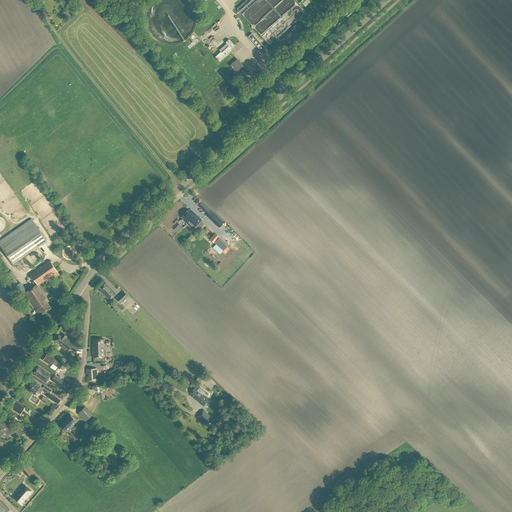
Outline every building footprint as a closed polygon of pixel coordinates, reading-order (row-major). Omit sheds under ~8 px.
[(252,33),(248,37),(264,54),(268,51),(252,33)] [(220,52),(215,56),(220,61),(229,53),(228,51),(234,46),(229,39),(226,42),(227,43),(219,50),(220,52)] [(241,77),(248,71),(237,59),(230,65),(241,77)] [(203,210),(206,207),(198,199),(195,203),(203,210)] [(206,207),(203,210),(211,218),(214,215),(206,207)] [(182,219),(187,224),(188,223),(191,220),(192,220),(193,219),(194,220),(198,216),(191,209),(190,210),(188,209),(182,217),(183,218),(182,219)] [(202,219),(198,216),(194,220),(193,219),(192,220),(191,220),(188,223),(187,224),(193,229),(202,219)] [(32,218),(0,240),(0,245),(13,264),(47,240),(32,218)] [(215,233),(210,239),(214,243),(219,237),(215,233)] [(37,284),(38,285),(53,274),(57,271),(57,270),(49,260),(30,273),(30,274),(37,284)] [(24,292),(27,291),(21,282),(13,287),(19,296),(24,292)] [(116,294),(105,283),(100,288),(101,290),(100,291),(109,301),(116,294)] [(47,302),(49,301),(38,285),(37,284),(31,288),(27,291),(24,292),(36,309),(35,310),(38,313),(41,311),(42,313),(46,310),(51,307),(47,302)] [(116,298),(121,303),(128,296),(123,291),(116,298)] [(67,336),(62,333),(60,336),(59,335),(55,341),(62,346),(61,347),(68,351),(70,349),(75,352),(78,347),(73,344),(73,343),(65,338),(67,336)] [(93,344),(92,344),(92,357),(105,357),(105,344),(104,344),(103,339),(93,339),(93,344)] [(52,364),(56,366),(62,370),(66,364),(61,361),(60,362),(55,359),(47,354),(43,360),(51,366),(52,364)] [(51,375),(38,366),(34,373),(36,374),(35,375),(38,377),(39,376),(41,378),(40,379),(45,382),(51,375)] [(87,381),(97,381),(97,376),(96,368),(86,369),(87,374),(88,374),(89,377),(87,377),(87,381)] [(57,376),(53,382),(60,386),(63,381),(57,376)] [(42,390),(48,394),(47,396),(58,404),(60,400),(50,393),(52,391),(44,386),(43,388),(40,386),(36,383),(36,384),(32,381),(30,386),(31,387),(29,391),(34,394),(36,391),(37,391),(40,393),(42,390)] [(195,399),(200,404),(203,406),(209,399),(206,397),(195,388),(192,391),(190,393),(192,395),(191,396),(192,397),(194,398),(194,397),(196,399),(195,399)] [(93,397),(91,396),(86,392),(81,400),(86,403),(88,404),(93,397)] [(25,408),(15,401),(11,407),(13,408),(12,409),(20,414),(25,408)] [(92,416),(84,407),(78,413),(85,421),(92,416)] [(199,416),(197,417),(200,420),(204,424),(206,426),(207,425),(208,423),(212,419),(213,419),(211,417),(205,410),(204,411),(199,416)] [(59,425),(66,432),(77,422),(70,414),(59,425)] [(8,428),(0,423),(0,432),(1,433),(0,434),(7,438),(13,430),(8,427),(8,428)] [(26,464),(21,467),(25,473),(27,471),(30,475),(33,473),(30,469),(26,464)] [(16,496),(14,498),(15,499),(21,504),(27,497),(32,492),(24,485),(16,494),(17,495),(16,496)]
